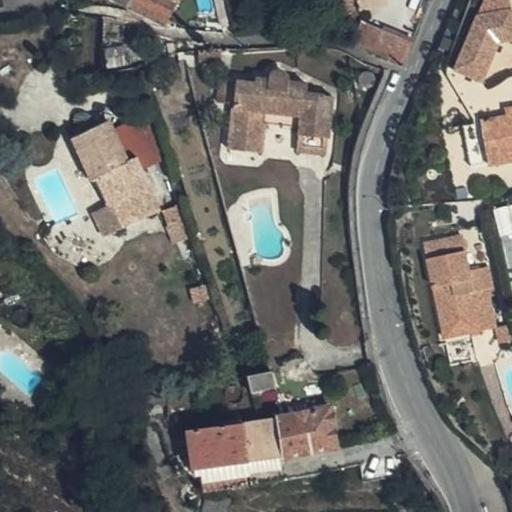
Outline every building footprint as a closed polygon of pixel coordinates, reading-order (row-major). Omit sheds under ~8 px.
[(132,0),(129,6),(133,9),(167,25),(177,0),(132,0)] [(511,0),(488,0),(481,18),(511,10),(511,0)] [(358,5),(343,7),(346,27),(360,27),(363,20),(361,20),(358,5)] [(511,10),(481,18),(456,72),(483,83),(501,44),(511,41),(511,10)] [(398,35),(363,20),(360,27),(352,42),(387,59),(398,35)] [(413,42),(398,35),(387,59),(398,64),(406,59),(413,42)] [(220,49),(193,51),(193,62),(220,60),(220,49)] [(252,87),(227,86),(227,108),(233,108),(229,156),(262,157),(264,129),(266,116),(301,118),(301,131),(300,153),(327,155),(332,97),(303,95),(304,86),(287,86),(283,78),(278,75),(274,74),(269,76),(266,79),(264,83),(251,83),(252,87)] [(227,86),(219,84),(217,108),(227,108),(227,86)] [(264,129),(301,131),(301,118),(266,116),(264,129)] [(511,117),(482,124),(490,165),(511,161),(511,117)] [(138,158),(135,159),(129,162),(114,130),(109,121),(72,139),(92,180),(97,179),(108,204),(111,204),(122,227),(160,210),(150,187),(151,185),(138,158)] [(129,162),(135,159),(121,127),(114,130),(129,162)] [(191,283),(214,277),(189,201),(177,204),(179,207),(168,211),(191,283)] [(498,296),(493,268),(473,272),(469,255),(427,263),(443,344),(501,333),(493,298),(498,296)] [(249,391),(273,386),(270,370),(244,375),(249,391)] [(328,407),(274,418),(280,456),(311,452),(335,444),(328,407)] [(280,456),(274,418),(246,422),(191,430),(203,493),(234,488),(232,464),(260,460),(280,456)]
